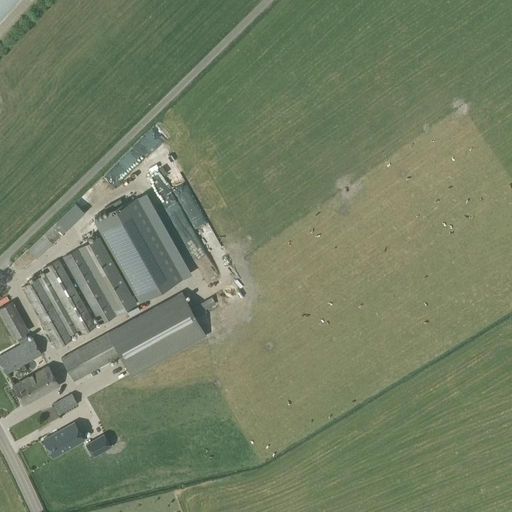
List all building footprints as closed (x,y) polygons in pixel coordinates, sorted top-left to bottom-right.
[(0,0),(0,19),(17,0),(0,0)] [(180,278),(136,199),(123,206),(119,200),(102,209),(105,216),(93,223),(138,302),(180,278)] [(58,220),(44,234),(52,243),(66,228),(58,220)] [(98,237),(62,257),(100,324),(135,303),(98,237)] [(33,259),(25,262),(28,271),(37,268),(33,259)] [(45,274),(21,288),(55,349),(71,340),(69,336),(77,331),(80,335),(95,326),(58,260),(42,268),(45,274)] [(182,292),(108,333),(120,355),(132,377),(206,336),(197,319),(191,308),(182,292)] [(211,298),(191,308),(197,319),(204,315),(203,312),(215,305),(211,298)] [(12,301),(0,307),(0,315),(13,340),(28,331),(12,301)] [(108,333),(61,359),(73,381),(120,355),(108,333)] [(32,338),(0,355),(0,363),(6,374),(41,354),(32,338)] [(47,366),(12,386),(23,405),(58,385),(47,366)] [(71,393),(53,403),(59,415),(77,404),(71,393)] [(73,422),(43,440),(53,457),(83,440),(73,422)] [(103,434),(86,444),(93,456),(110,446),(103,434)]
